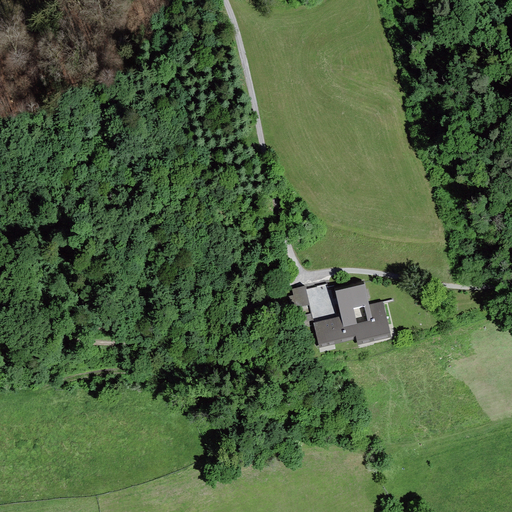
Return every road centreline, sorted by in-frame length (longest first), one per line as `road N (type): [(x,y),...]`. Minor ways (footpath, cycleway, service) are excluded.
road 1 (track): [(300,279),(226,0)]
road 2 (track): [(257,305),(195,373),(118,372),(47,388)]
road 3 (track): [(511,285),(454,288),(367,270),(300,279)]
